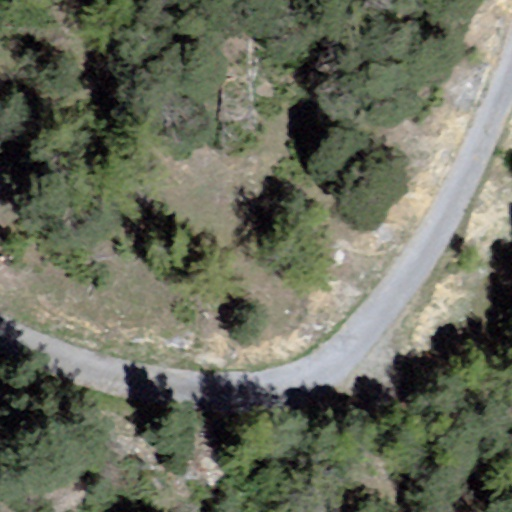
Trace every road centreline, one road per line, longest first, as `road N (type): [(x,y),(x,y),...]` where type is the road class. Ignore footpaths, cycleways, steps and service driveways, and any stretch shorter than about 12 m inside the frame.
road 1 (track): [(0,343),(156,381),(311,387),(409,265),(511,25)]
road 2 (track): [(311,387),(511,168)]
